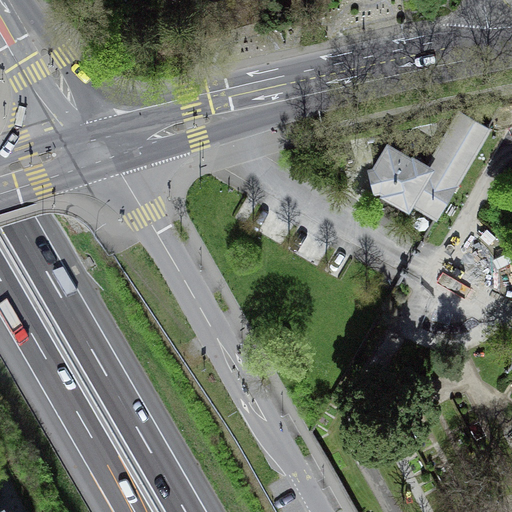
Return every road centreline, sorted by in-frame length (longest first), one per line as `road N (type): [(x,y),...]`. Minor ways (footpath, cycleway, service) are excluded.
road 1 (secondary): [(100,148),(279,93),(495,48)]
road 2 (motorway): [(185,511),(0,191)]
road 3 (motorway): [(0,279),(134,511)]
road 4 (residential): [(100,148),(2,0)]
